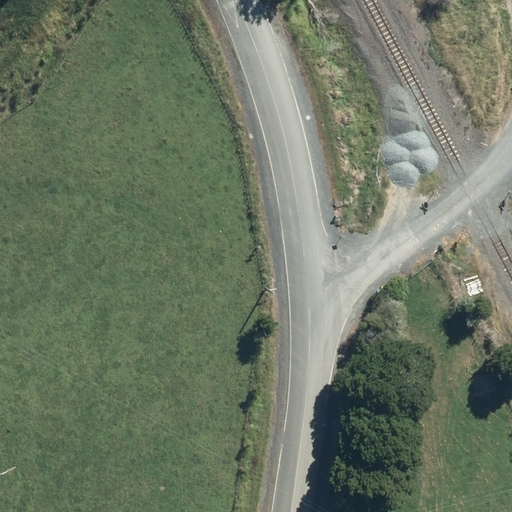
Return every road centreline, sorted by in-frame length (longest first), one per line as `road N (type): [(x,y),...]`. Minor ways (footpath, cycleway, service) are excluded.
road 1 (tertiary): [(309,298),(281,127),(237,0)]
road 2 (unclassified): [(511,138),(467,191),(309,298)]
road 3 (tertiary): [(292,511),(309,298)]
